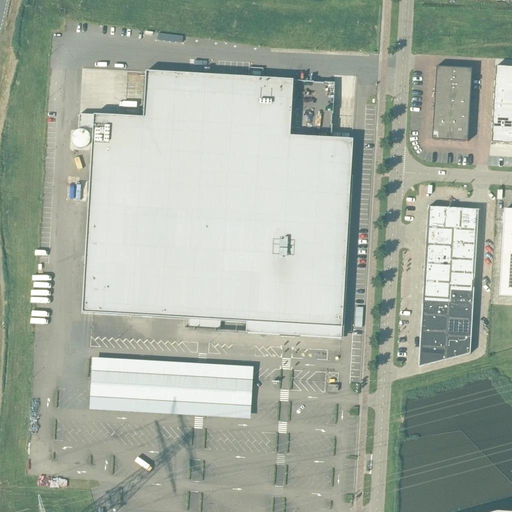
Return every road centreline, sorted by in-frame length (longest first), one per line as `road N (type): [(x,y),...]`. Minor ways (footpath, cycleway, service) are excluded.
road 1 (tertiary): [(375,511),(398,172)]
road 2 (tertiary): [(398,172),(406,0)]
